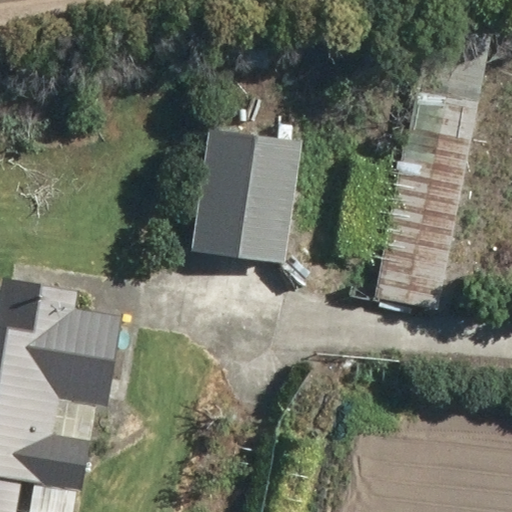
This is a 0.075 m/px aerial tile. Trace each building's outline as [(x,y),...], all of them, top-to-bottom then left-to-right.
[(80,74),(73,75),(64,78),(56,82),(49,88),(43,94),(38,102),(35,110),(33,119),(32,128),(34,137),(36,146),(41,154),(46,161),(53,167),(60,172),(69,175),(78,177),(87,177),(96,176),(104,173),(112,169),(119,164),(125,157),(130,149),(133,141),(135,132),(136,123),(135,114),(132,105),(128,98),(122,90),(115,84),(108,80),(99,76),(91,74),(82,74),(80,74)] [(486,91),(424,82),(390,309),(452,318),(486,91)] [(305,139),(214,126),(198,246),(289,258),(305,139)] [(17,341),(0,341),(0,511),(22,511),(26,478),(89,478),(93,419),(110,417),(110,385),(128,386),(130,331),(90,334),(90,291),(28,284),(17,341)] [(384,511),(404,413),(309,394),(285,511),(384,511)]
